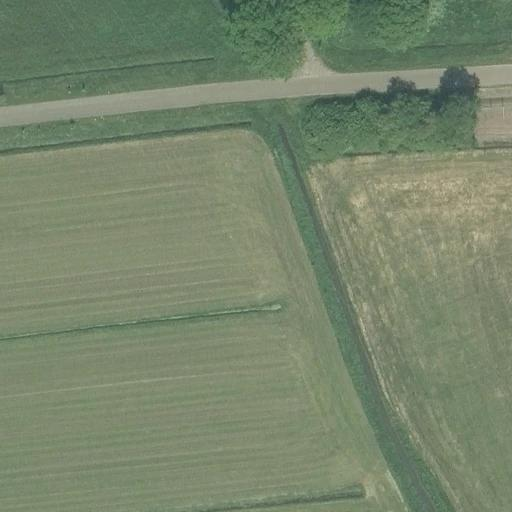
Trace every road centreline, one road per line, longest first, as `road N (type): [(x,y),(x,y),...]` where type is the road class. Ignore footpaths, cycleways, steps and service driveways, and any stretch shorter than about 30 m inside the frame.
road 1 (unclassified): [(0,118),(307,86)]
road 2 (unclassified): [(307,86),(511,75)]
road 3 (track): [(307,86),(382,254)]
